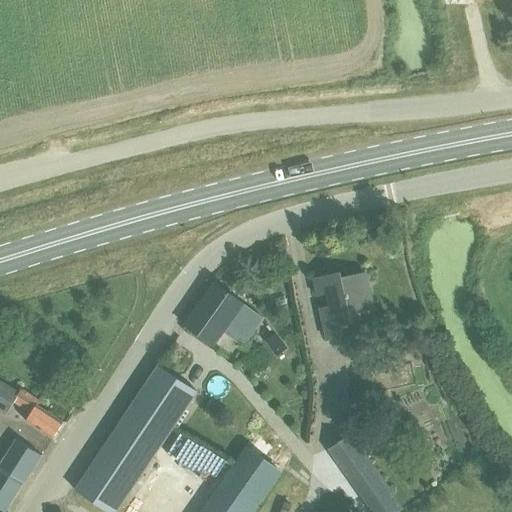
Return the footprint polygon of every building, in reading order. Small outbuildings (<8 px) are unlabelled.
[(356,313),(375,309),(368,275),(345,279),(344,274),(316,280),(319,296),(329,294),(332,310),(322,312),(328,341),(344,337),(341,325),(357,321),(356,313)] [(244,346),(263,320),(217,285),(187,324),(215,346),(225,332),(244,346)] [(276,332),(265,341),(277,356),(289,348),(276,332)] [(161,366),(75,490),(107,511),(116,511),(199,393),(161,366)] [(52,441),(63,426),(37,406),(38,405),(18,392),(16,395),(0,384),(0,411),(5,415),(10,408),(15,411),(17,408),(30,416),(25,424),(52,441)] [(375,511),(401,511),(403,511),(351,435),(332,449),(375,511)] [(0,511),(1,511),(4,511),(40,457),(17,441),(0,466),(0,511)] [(247,447),(201,511),(254,511),(283,472),(247,447)]
